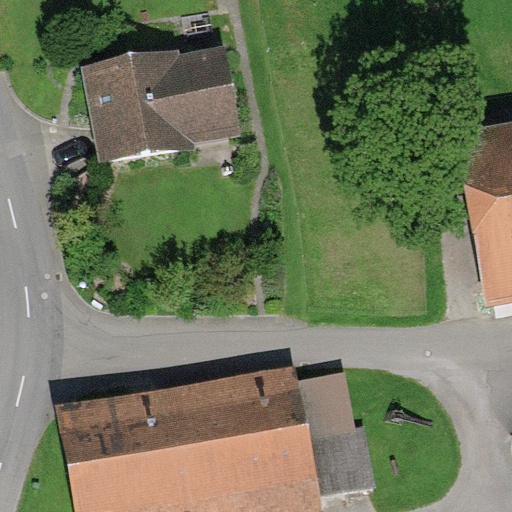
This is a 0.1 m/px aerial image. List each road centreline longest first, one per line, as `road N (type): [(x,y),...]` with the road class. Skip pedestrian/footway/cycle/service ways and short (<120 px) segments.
road 1 (track): [(511,357),(478,365),(313,347),(31,346)]
road 2 (unclassified): [(0,466),(31,346),(22,254),(0,168)]
road 3 (track): [(478,365),(488,419),(479,476),(451,511)]
